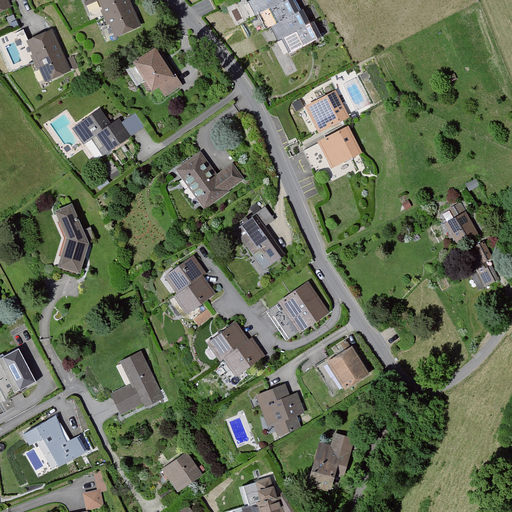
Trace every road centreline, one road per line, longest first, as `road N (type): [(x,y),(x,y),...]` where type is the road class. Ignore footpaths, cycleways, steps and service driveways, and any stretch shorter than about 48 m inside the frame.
road 1 (residential): [(167,0),(241,85),(333,283),(395,377)]
road 2 (residential): [(511,312),(464,371),(422,390)]
